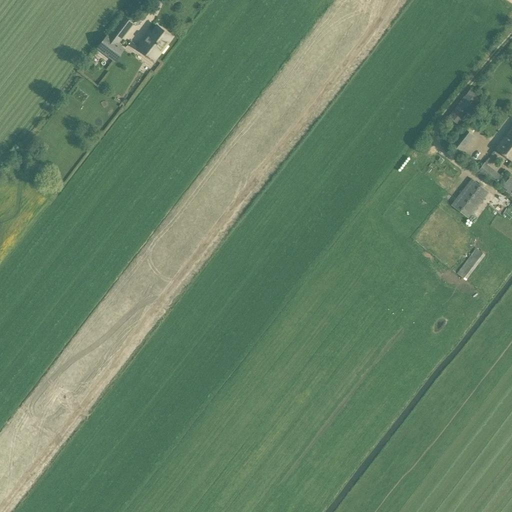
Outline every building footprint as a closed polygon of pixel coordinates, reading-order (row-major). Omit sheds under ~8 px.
[(154,58),(159,51),(160,52),(166,44),(165,43),(171,36),(157,26),(146,40),(144,39),(138,47),(146,53),(147,52),(154,58)] [(124,50),(106,36),(98,48),(115,61),(124,50)] [(458,125),(475,104),(477,105),(482,98),(470,89),(465,96),(448,117),(458,125)] [(511,126),(495,148),(511,161),(511,126)] [(473,136),(464,129),(452,146),(461,152),(473,136)] [(511,178),(511,177),(503,187),(511,193),(511,178)] [(469,219),(489,192),(472,179),(451,205),(469,219)] [(466,280),(485,255),(476,248),(457,274),(466,280)]
